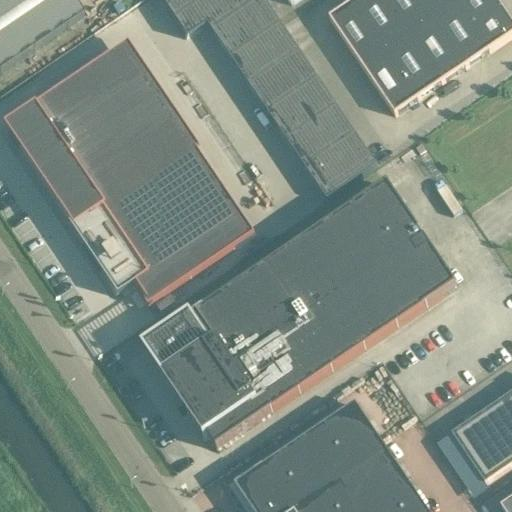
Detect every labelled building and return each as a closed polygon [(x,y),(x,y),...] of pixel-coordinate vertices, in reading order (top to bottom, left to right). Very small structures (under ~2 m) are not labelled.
[(0,0),(0,73),(83,17),(71,0),(0,0)] [(160,0),(186,38),(207,24),(242,0),(160,0)] [(263,0),(242,0),(207,24),(223,46),(272,13),(263,0)] [(386,0),(359,0),(354,4),(387,52),(411,36),(386,0)] [(434,20),(420,0),(386,0),(411,36),(434,20)] [(455,0),(420,0),(434,20),(458,4),(455,0)] [(495,0),(464,0),(458,4),(475,28),(502,9),(495,0)] [(329,21),(362,69),(387,52),(354,4),(329,21)] [(458,4),(434,20),(467,68),(491,52),(475,28),(458,4)] [(511,24),(502,9),(475,28),(491,52),(511,38),(511,24)] [(272,13),(223,46),(238,68),(287,35),(272,13)] [(467,68),(434,20),(411,36),(443,85),(467,68)] [(287,35),(238,68),(253,91),(302,57),(287,35)] [(443,85),(411,36),(387,52),(419,101),(443,85)] [(125,45),(105,58),(18,117),(21,122),(12,125),(9,127),(7,133),(17,153),(115,298),(132,286),(149,310),(236,251),(255,237),(125,45)] [(387,52),(362,69),(395,117),(419,101),(387,52)] [(302,57),(253,91),(268,113),(317,80),(302,57)] [(317,80),(268,113),(298,158),(347,124),(317,80)] [(347,124),(298,158),(329,202),(378,169),(363,147),(347,124)] [(415,149),(420,156),(426,151),(421,145),(415,149)] [(388,187),(148,350),(185,405),(187,403),(193,413),(192,414),(217,452),(457,289),(388,187)] [(489,330),(480,337),(494,355),(502,349),(489,330)] [(511,395),(484,414),(452,436),(485,486),(511,467),(511,395)] [(426,511),(356,407),(235,488),(233,490),(247,511),(426,511)] [(511,511),(511,501),(501,509),(502,511),(511,511)]
